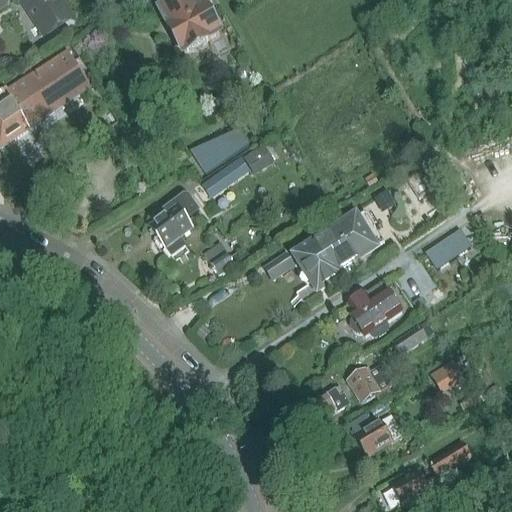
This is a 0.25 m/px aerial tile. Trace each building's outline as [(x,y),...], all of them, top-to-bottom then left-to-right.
[(20,0),(17,3),(39,37),(72,16),(61,0),(20,0)] [(160,15),(171,34),(169,35),(171,41),(174,48),(179,53),(180,52),(183,57),(187,54),(188,55),(195,54),(201,50),(206,46),(205,44),(218,38),(203,10),(211,5),(208,0),(182,0),(184,2),(160,15)] [(6,91),(0,95),(0,151),(30,131),(29,130),(91,91),(86,84),(74,64),(68,55),(62,58),(7,93),(6,91)] [(141,128),(129,136),(142,156),(154,148),(141,128)] [(195,162),(239,133),(189,154),(195,162)] [(239,133),(195,162),(205,177),(249,148),(239,133)] [(258,151),(243,161),(244,163),(251,174),(254,179),(275,166),(267,154),(263,148),(258,151)] [(240,161),(227,170),(234,180),(246,171),(240,161)] [(224,187),(208,198),(211,202),(249,175),(246,171),(234,180),(227,170),(217,177),(224,187)] [(373,176),(365,180),(370,188),(377,184),(373,176)] [(217,177),(201,189),(208,198),(224,187),(217,177)] [(152,178),(139,187),(144,194),(157,185),(152,178)] [(375,204),(381,214),(396,205),(390,195),(375,204)] [(161,220),(147,230),(153,237),(156,241),(156,244),(158,248),(162,249),(170,260),(184,250),(179,242),(191,234),(184,224),(198,214),(186,198),(184,197),(160,215),(159,218),(161,220)] [(290,259),(299,273),(316,300),(347,280),(344,272),(355,266),(356,268),(381,252),(357,215),(290,259)] [(458,229),(423,253),(424,254),(434,270),(470,247),(459,230),(458,229)] [(209,266),(217,279),(233,270),(225,257),(227,256),(220,245),(208,253),(214,263),(209,266)] [(244,254),(231,262),(238,273),(251,265),(244,254)] [(271,285),(295,269),(285,255),(262,270),(271,285)] [(381,286),(366,295),(347,308),(351,315),(348,317),(352,322),(350,323),(350,329),(354,335),(359,336),(361,335),(364,340),(369,337),(370,339),(374,341),(379,340),(385,336),(388,332),(387,328),(386,325),(403,314),(387,291),(385,292),(381,286)] [(439,288),(424,298),(428,305),(443,295),(439,288)] [(420,300),(412,304),(417,312),(425,307),(420,300)] [(427,341),(434,336),(427,326),(426,325),(419,330),(418,329),(410,334),(391,347),(400,360),(427,342),(427,341)] [(203,330),(196,338),(203,345),(211,336),(203,330)] [(452,364),(432,376),(443,395),(464,382),(452,364)] [(368,376),(366,373),(347,385),(361,406),(392,386),(380,368),(368,376)] [(324,398),(325,398),(298,416),(308,433),(310,432),(322,424),(336,415),(350,407),(342,395),(344,393),(341,388),(324,398)] [(495,389),(484,395),(488,402),(489,403),(491,406),(501,400),(495,389)] [(471,401),(460,408),(465,416),(476,409),(471,401)] [(385,404),(370,413),(375,421),(390,412),(385,404)] [(348,428),(355,439),(371,430),(364,418),(348,428)] [(355,439),(354,440),(367,462),(393,446),(401,441),(388,420),(380,424),(371,430),(355,439)] [(322,424),(310,432),(315,438),(327,431),(322,424)] [(424,485),(418,475),(390,489),(401,511),(442,492),(437,482),(471,461),(462,446),(427,467),(434,479),(424,485)]
